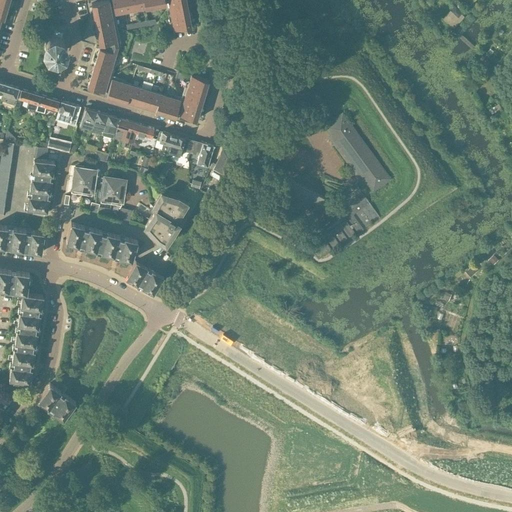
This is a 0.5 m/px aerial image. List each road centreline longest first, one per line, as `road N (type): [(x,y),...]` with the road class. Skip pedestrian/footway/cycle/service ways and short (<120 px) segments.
road 1 (tertiary): [(511,491),(433,469),(177,321)]
road 2 (unclassified): [(19,511),(159,315)]
road 3 (residential): [(149,214),(133,203),(129,172),(66,159),(50,267)]
road 4 (residential): [(50,267),(59,318),(48,372),(19,407),(0,395)]
road 5 (residential): [(206,137),(219,89),(206,36),(173,43),(165,67)]
road 6 (residential): [(206,137),(62,89)]
road 7 (track): [(511,284),(486,338),(490,403)]
road 8 (residential): [(50,267),(97,278),(159,315)]
